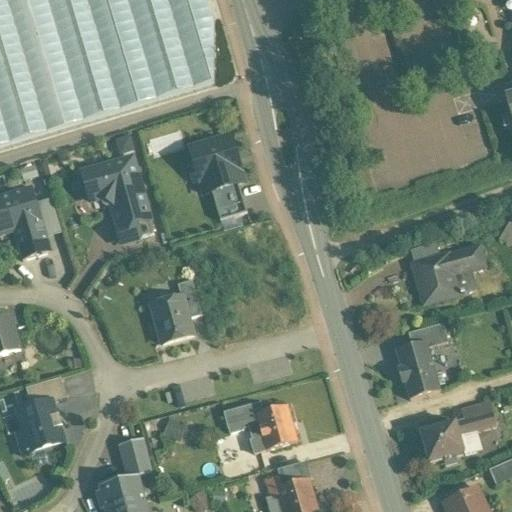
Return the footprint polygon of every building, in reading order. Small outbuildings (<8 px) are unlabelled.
[(207,0),(0,0),(0,150),(214,86),(215,23),(207,0)] [(244,186),(230,140),(193,151),(207,197),(244,186)] [(133,161),(83,175),(91,204),(105,201),(112,204),(120,231),(118,231),(122,246),(154,237),(133,161)] [(33,191),(0,200),(0,240),(15,236),(23,264),(52,256),(33,191)] [(511,225),(508,223),(498,239),(511,247),(511,245),(511,225)] [(436,245),(411,254),(415,266),(440,260),(436,245)] [(415,266),(412,267),(424,309),(476,295),(470,276),(487,271),(481,250),(450,258),(449,257),(440,260),(415,266)] [(184,301),(189,322),(202,318),(193,284),(178,288),(182,301),(184,301)] [(189,322),(184,301),(182,301),(152,309),(163,348),(194,339),(189,322)] [(11,320),(0,322),(0,359),(21,353),(11,320)] [(443,327),(409,336),(412,350),(427,345),(429,351),(449,346),(443,327)] [(412,350),(397,354),(401,371),(398,372),(403,387),(406,387),(410,403),(441,395),(429,351),(427,345),(412,350)] [(27,391),(32,410),(53,404),(54,405),(67,402),(61,381),(27,391)] [(32,410),(18,415),(24,436),(16,437),(22,459),(66,446),(61,431),(63,430),(60,419),(58,419),(54,405),(53,404),(32,410)] [(287,410),(264,416),(261,406),(238,413),(244,432),(250,430),(254,443),(251,444),(255,457),(267,454),(268,455),(298,446),(287,410)] [(465,423),(421,435),(430,467),(445,463),(445,466),(456,463),(455,460),(477,454),(472,436),(497,429),(490,406),(462,414),(465,423)] [(238,413),(225,416),(231,437),(244,433),(244,432),(238,413)] [(144,442),(119,449),(128,482),(139,479),(140,480),(153,477),(144,442)] [(511,463),(501,468),(508,484),(511,482),(511,463)] [(128,482),(99,490),(100,495),(96,496),(100,511),(148,511),(140,480),(139,479),(128,482)] [(317,511),(309,482),(284,489),(281,479),(268,483),(273,500),(280,498),(284,511),(317,511)] [(487,511),(478,491),(444,506),(446,511),(487,511)]
